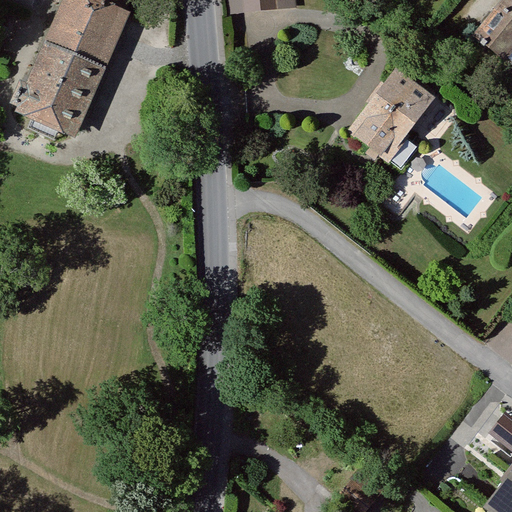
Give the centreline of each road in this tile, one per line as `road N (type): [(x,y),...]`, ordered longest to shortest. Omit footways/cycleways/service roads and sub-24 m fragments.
road 1 (secondary): [(202,511),(217,287),(199,0)]
road 2 (unknown): [(207,89),(343,112)]
